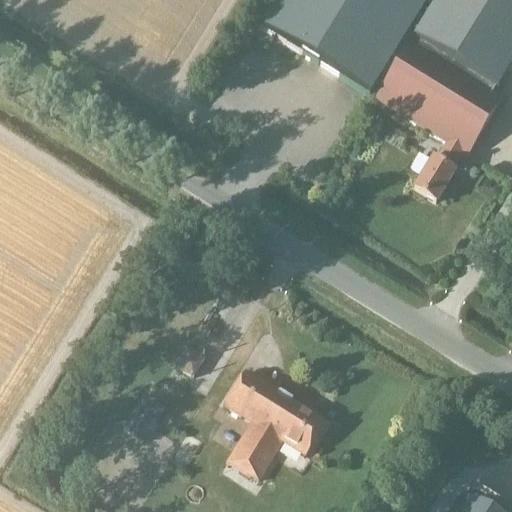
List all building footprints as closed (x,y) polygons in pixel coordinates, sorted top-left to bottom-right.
[(511,0),(278,0),(259,30),(368,98),(377,84),(384,88),(375,102),(445,145),(434,162),(431,160),(412,191),(434,205),(453,174),(449,172),(460,155),(465,158),(503,98),(494,92),(511,63),(511,0)] [(192,381),(206,360),(184,347),(171,368),(192,381)] [(305,459),(326,425),(246,374),(224,408),(252,425),(227,464),(258,483),(282,444),(305,459)] [(136,454),(163,409),(143,397),(116,441),(136,454)] [(511,487),(511,476),(510,472),(500,477),(506,491),(511,487)] [(491,511),(463,495),(453,511),(491,511)]
